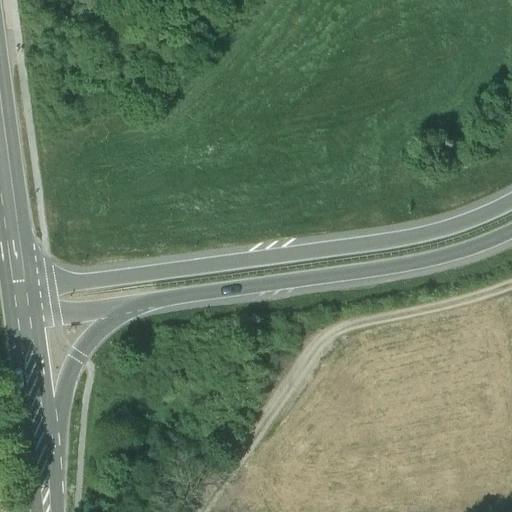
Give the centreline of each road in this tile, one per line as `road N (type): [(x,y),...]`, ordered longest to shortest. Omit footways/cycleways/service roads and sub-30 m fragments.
road 1 (motorway): [(511,202),(393,246),(19,291)]
road 2 (track): [(197,511),(327,334),(511,286)]
road 3 (motorway): [(141,304),(395,270),(511,230)]
road 4 (motorway): [(40,455),(77,357),(115,317),(141,304)]
road 5 (primary): [(19,291),(0,144)]
road 6 (primary): [(40,455),(24,322)]
